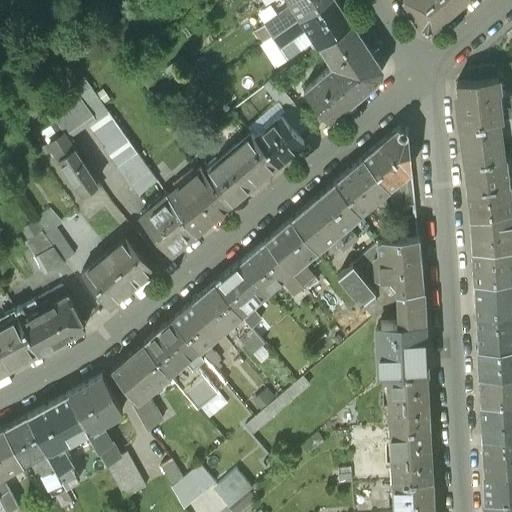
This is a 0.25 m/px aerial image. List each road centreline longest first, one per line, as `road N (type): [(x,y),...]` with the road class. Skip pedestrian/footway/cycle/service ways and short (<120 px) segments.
road 1 (residential): [(420,76),(91,347),(0,397)]
road 2 (residential): [(459,511),(434,107),(420,76)]
